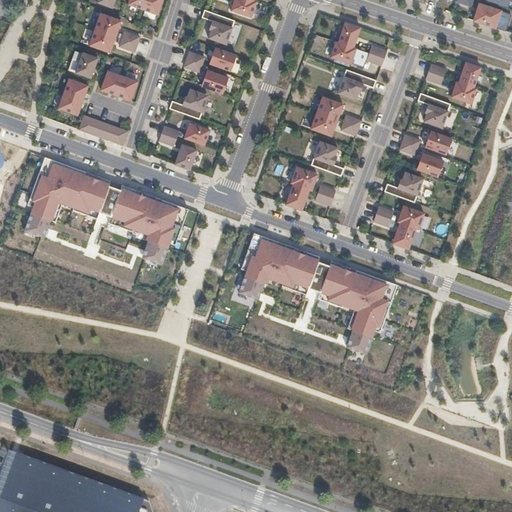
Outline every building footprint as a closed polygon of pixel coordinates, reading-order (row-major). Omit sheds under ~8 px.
[(128,0),(127,4),(142,9),(145,0),(128,0)] [(162,0),(145,0),(142,9),(157,15),(162,0)] [(255,2),(249,0),(233,0),(230,10),(250,17),(255,2)] [(479,4),(474,19),(495,26),(500,11),(479,4)] [(233,20),(204,10),(202,17),(212,21),(209,29),(211,30),(208,38),(225,44),(233,20)] [(99,13),(94,29),(115,37),(121,21),(99,13)] [(344,21),(337,43),(353,48),(360,26),(344,21)] [(115,37),(94,29),(88,45),(110,53),(115,37)] [(124,32),(121,39),(137,44),(139,37),(124,32)] [(121,39),(119,46),(134,52),(137,44),(121,39)] [(355,48),(335,42),(330,57),(350,63),(355,48)] [(371,45),(368,53),(384,59),(386,51),(371,45)] [(235,55),(215,48),(209,63),(230,71),(235,55)] [(189,52),(186,59),(201,65),(204,57),(189,52)] [(82,53),(75,72),(90,78),(97,58),(82,53)] [(368,53),(366,60),(381,66),(384,59),(368,53)] [(186,59),(184,66),(199,72),(201,65),(186,59)] [(465,61),(458,83),(469,86),(473,88),(480,66),(465,61)] [(443,77),(446,70),(431,64),(428,72),(443,77)] [(207,70),(201,86),(222,93),(227,77),(207,70)] [(345,70),(337,93),(355,100),(358,92),(359,93),(362,84),(373,88),(375,81),(345,70)] [(107,71),(100,90),(115,95),(122,76),(107,71)] [(440,84),(443,77),(428,72),(425,79),(440,84)] [(122,76),(115,95),(130,101),(137,81),(122,76)] [(68,78),(63,93),(82,100),(88,85),(68,78)] [(469,86),(455,82),(450,96),(470,103),(475,89),(469,86)] [(172,101),(169,109),(199,119),(207,95),(189,89),(187,97),(185,96),(182,105),(172,101)] [(58,108),(77,115),(82,100),(63,93),(58,108)] [(450,104),(420,93),(417,101),(428,105),(425,113),(426,113),(423,121),(441,128),(450,104)] [(322,97),(316,113),(337,121),(342,105),(322,97)] [(316,113),(310,129),(331,136),(337,121),(316,113)] [(84,115),(79,129),(86,132),(92,118),(84,115)] [(346,115),(343,123),(358,128),(361,121),(346,115)] [(92,118),(86,132),(94,134),(99,120),(92,118)] [(99,120),(94,134),(101,137),(106,123),(99,120)] [(113,125),(106,123),(101,137),(108,139),(113,125)] [(189,123),(184,138),(203,145),(209,130),(189,123)] [(343,123),(340,130),(355,135),(358,128),(343,123)] [(113,125),(108,139),(115,142),(120,128),(113,125)] [(164,126),(161,133),(176,139),(179,131),(164,126)] [(127,131),(120,128),(115,142),(122,145),(127,131)] [(430,131),(425,147),(445,155),(451,139),(430,131)] [(161,133),(158,141),(173,146),(176,139),(161,133)] [(404,135),(402,142),(417,148),(420,141),(404,135)] [(319,141),(311,165),(341,176),(343,168),(333,164),(336,156),(334,155),(337,148),(319,141)] [(402,142),(399,149),(415,155),(417,148),(402,142)] [(181,144),(174,163),(189,169),(196,149),(181,144)] [(422,153),(416,170),(437,177),(443,161),(422,153)] [(85,171),(44,157),(27,205),(32,206),(24,230),(44,237),(50,220),(55,222),(62,203),(73,207),(72,209),(97,218),(99,212),(110,216),(108,222),(132,231),(133,229),(147,234),(145,239),(148,240),(145,248),(148,249),(145,258),(162,264),(169,242),(175,244),(188,208),(155,196),(154,199),(121,187),(120,189),(114,187),(108,185),(109,183),(84,174),(85,171)] [(296,167),(290,183),(311,191),(317,174),(296,167)] [(386,184),(384,192),(414,203),(422,179),(404,173),(402,180),(400,179),(397,188),(386,184)] [(293,184),(286,204),(302,209),(309,190),(293,184)] [(317,193),(332,199),(335,190),(320,185),(317,193)] [(315,199),(330,205),(332,199),(317,193),(315,199)] [(403,205),(397,222),(409,226),(418,230),(424,213),(403,205)] [(377,209),(375,214),(390,220),(393,211),(378,206),(377,209)] [(374,218),(373,220),(388,226),(390,220),(375,214),(374,218)] [(409,226),(399,223),(392,242),(408,248),(415,229),(409,226)] [(286,244),(254,232),(240,268),(246,270),(238,291),(255,298),(258,289),(261,290),(264,282),(267,283),(268,278),(282,283),(282,285),(306,294),(308,287),(320,292),(317,298),(342,307),(342,305),(354,309),(347,327),(352,329),(346,346),(366,353),(374,330),(380,332),(397,284),(356,269),(355,272),(330,263),(330,265),(323,263),(318,261),(318,259),(285,247),(286,244)] [(224,322),(224,313),(212,313),(212,321),(224,322)] [(0,491),(3,492),(18,453),(8,450),(0,472),(0,491)] [(139,511),(144,500),(18,453),(3,492),(0,491),(0,511),(139,511)]
